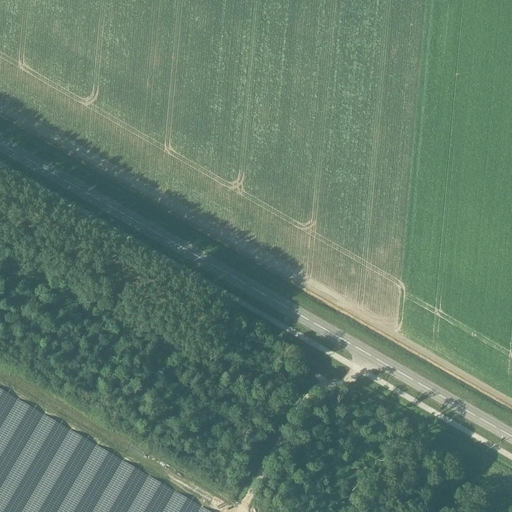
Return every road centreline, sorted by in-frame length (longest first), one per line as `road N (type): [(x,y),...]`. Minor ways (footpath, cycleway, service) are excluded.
road 1 (primary): [(511,437),(0,143)]
road 2 (track): [(347,380),(309,392),(243,505)]
